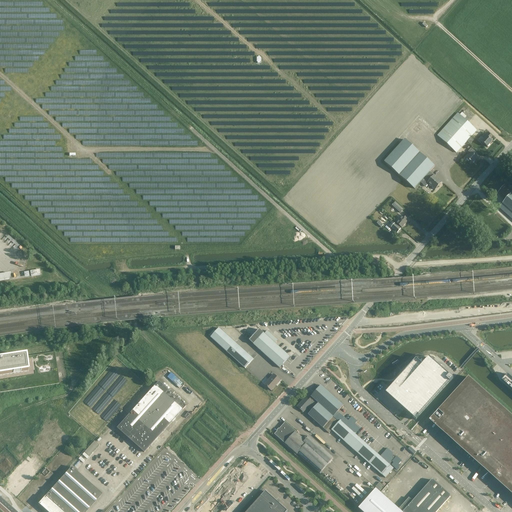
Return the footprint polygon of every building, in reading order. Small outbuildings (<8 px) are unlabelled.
[(457,153),(477,131),(458,114),(437,136),(457,153)] [(487,147),(492,142),(490,140),(492,137),(487,133),(486,132),(484,134),(486,135),(485,136),(487,137),(482,142),(487,147)] [(435,190),(442,183),(434,176),(430,172),(435,166),(405,140),(385,162),(414,189),(420,182),(426,187),(428,184),(435,190)] [(472,164),(477,158),(475,156),(477,154),(473,150),(470,152),(472,153),(467,159),(472,164)] [(498,193),(506,200),(506,201),(499,208),(511,219),(511,192),(505,186),(498,193)] [(400,213),(403,209),(395,202),(392,206),(400,213)] [(405,221),(407,219),(404,216),(402,217),(397,223),(402,228),(407,222),(405,221)] [(397,233),(401,229),(393,222),(390,226),(397,233)] [(211,337),(211,338),(245,368),(254,359),(219,328),(211,337)] [(280,368),(290,357),(274,343),(277,340),(267,331),(264,334),(259,329),(249,340),(280,368)] [(0,375),(28,371),(25,356),(0,360),(0,375)] [(451,380),(428,359),(421,366),(414,360),(384,395),(414,421),(451,380)] [(167,375),(178,386),(182,382),(171,371),(167,375)] [(271,391),(281,380),(274,374),(265,385),(271,391)] [(504,378),(502,380),(511,389),(511,378),(507,374),(504,378)] [(511,416),(468,377),(433,417),(511,487),(511,416)] [(118,428),(129,439),(144,452),(186,406),(179,400),(180,398),(178,396),(177,398),(173,394),(175,392),(171,388),(170,389),(166,386),(165,387),(163,385),(159,382),(155,387),(152,385),(139,399),(142,401),(118,428)] [(306,398),(297,407),(303,412),(308,407),(312,411),(308,415),(326,430),(329,433),(332,430),(382,475),(385,478),(390,473),(391,474),(392,472),(391,471),(394,469),(389,465),(392,462),(393,461),(389,457),(391,455),(393,453),(387,448),(380,457),(355,434),(360,429),(355,424),(357,421),(352,417),(348,421),(338,412),(343,405),(338,400),(332,395),(321,385),(311,397),(308,400),(306,398)] [(295,431),(285,422),(275,434),(297,454),(298,453),(320,473),(333,458),(309,436),(305,441),(295,432),(295,431)] [(38,504),(47,511),(85,511),(102,494),(71,467),(38,504)] [(402,511),(437,511),(450,497),(450,495),(433,480),(431,480),(413,501),(409,498),(399,509),(402,511)] [(380,490),(384,485),(379,482),(376,487),(380,490)] [(401,511),(376,489),(358,509),(362,511),(401,511)] [(286,511),(287,511),(265,491),(246,511),(286,511)]
